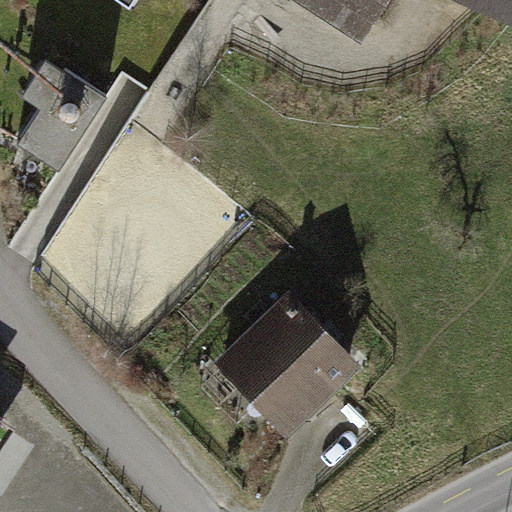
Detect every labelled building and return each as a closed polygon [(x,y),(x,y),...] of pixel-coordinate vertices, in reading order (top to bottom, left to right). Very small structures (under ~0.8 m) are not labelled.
[(343,0),(386,29),(406,0),(343,0)] [(511,0),(460,0),(511,22),(511,0)] [(37,136),(71,156),(116,82),(82,62),(37,136)] [(310,290),(240,358),(297,416),(368,346),(310,290)] [(0,485),(31,441),(0,420),(0,485)]
